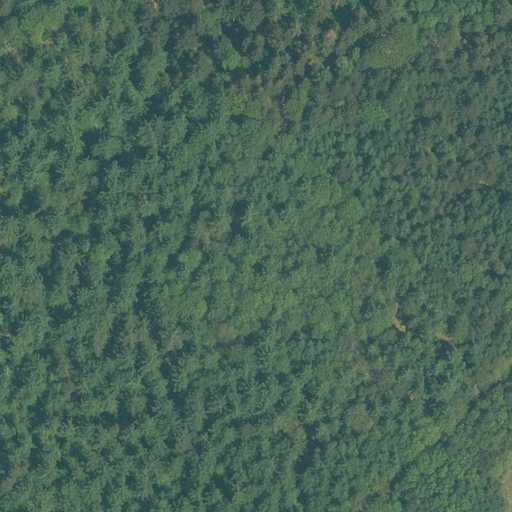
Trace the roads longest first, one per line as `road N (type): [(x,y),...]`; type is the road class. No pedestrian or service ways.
road 1 (track): [(361,511),(511,370)]
road 2 (track): [(0,70),(106,0)]
